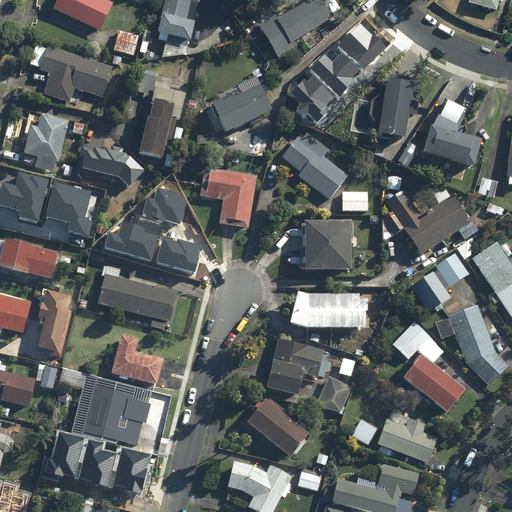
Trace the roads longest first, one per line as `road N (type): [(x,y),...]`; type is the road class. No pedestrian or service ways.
road 1 (residential): [(176,511),(233,287)]
road 2 (residential): [(511,64),(463,52),(387,0)]
